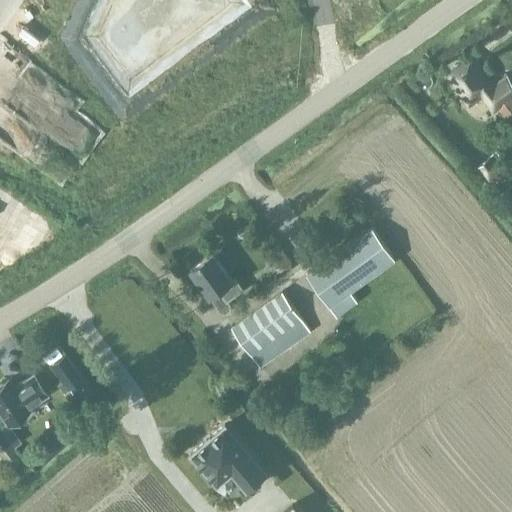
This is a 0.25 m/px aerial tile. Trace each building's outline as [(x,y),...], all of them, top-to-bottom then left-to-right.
[(492,99),(511,124),(511,96),(511,95),(511,94),(511,78),(507,73),(494,83),(472,52),(445,71),(469,106),(483,96),(487,102),(492,99)] [(493,151),(477,166),(488,178),(504,163),(493,151)] [(373,227),(308,273),(330,304),(337,315),(358,301),(350,290),(395,258),(373,227)] [(191,268),(211,295),(219,289),(227,300),(239,291),(241,294),(245,291),(235,277),(233,279),(213,252),(191,268)] [(262,365),(310,331),(300,318),(302,317),(283,291),(232,327),(251,353),(252,352),(262,365)] [(66,355),(51,366),(67,390),(68,392),(65,394),(72,404),(91,391),(66,355)] [(9,379),(0,385),(0,409),(9,423),(29,409),(28,407),(43,397),(47,394),(31,372),(12,385),(9,379)] [(9,423),(1,429),(13,445),(21,439),(9,423)] [(225,424),(190,454),(217,486),(233,473),(248,490),(253,485),(267,474),(225,424)] [(0,456),(5,462),(14,454),(0,437),(0,456)]
